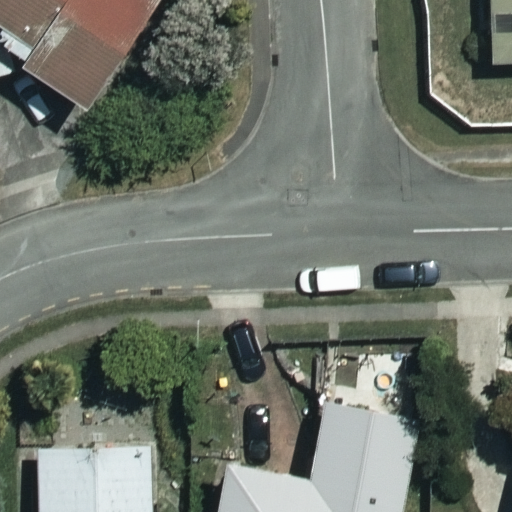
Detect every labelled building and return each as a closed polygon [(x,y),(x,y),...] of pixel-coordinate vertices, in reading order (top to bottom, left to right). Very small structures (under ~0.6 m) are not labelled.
[(0,0),(0,32),(49,63),(33,88),(106,134),(181,13),(170,6),(174,0),(0,0)] [(511,74),(511,0),(499,0),(502,75),(511,74)] [(391,511),(411,410),(315,391),(300,470),(208,453),(197,511),(391,511)] [(144,511),(144,441),(29,440),(28,511),(144,511)] [(511,511),(511,469),(500,511),(511,511)]
